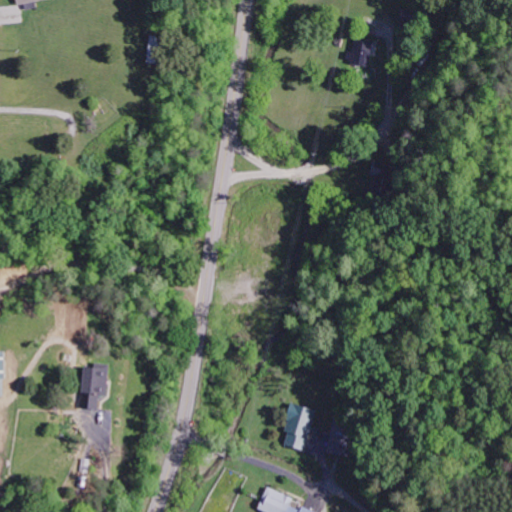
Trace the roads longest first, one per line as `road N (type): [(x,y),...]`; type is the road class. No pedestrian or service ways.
road 1 (secondary): [(155,511),(184,422),(246,0)]
road 2 (residential): [(205,295),(121,267),(59,273),(0,295)]
